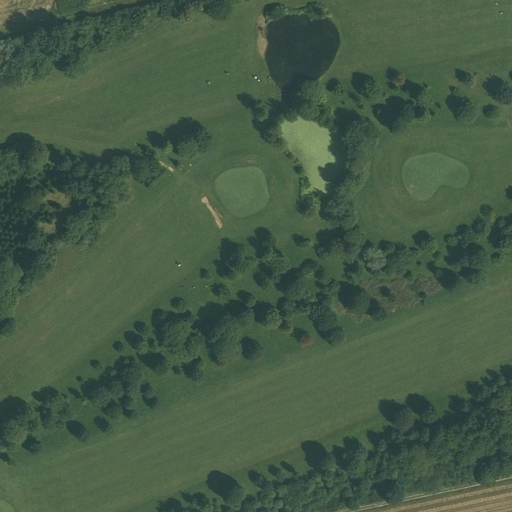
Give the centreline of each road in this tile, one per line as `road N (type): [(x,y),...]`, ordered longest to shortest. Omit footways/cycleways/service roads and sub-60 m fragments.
road 1 (track): [(0,45),(187,0)]
road 2 (track): [(380,511),(511,482)]
